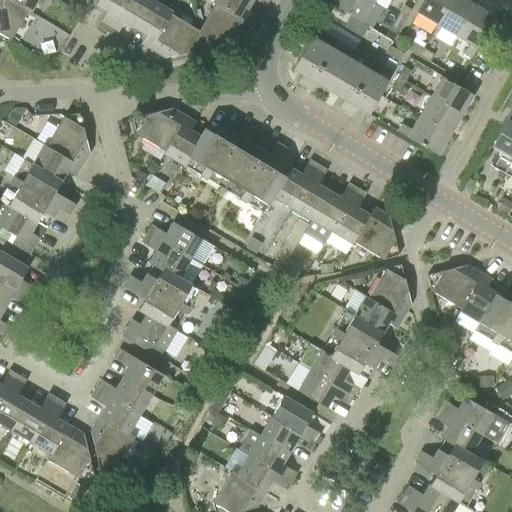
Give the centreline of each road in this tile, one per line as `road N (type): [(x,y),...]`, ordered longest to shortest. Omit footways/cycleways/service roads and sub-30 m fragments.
road 1 (residential): [(112,168),(125,174),(130,235),(114,260),(110,336),(82,385),(14,353),(53,271)]
road 2 (residential): [(427,338),(385,400),(351,418),(312,485),(312,507),(320,511)]
road 3 (residential): [(439,197),(269,99),(261,82)]
road 4 (residential): [(373,511),(407,451),(406,432),(437,384),(434,369)]
road 5 (residential): [(261,82),(109,93)]
road 6 (residential): [(427,338),(414,247),(439,197)]
road 7 (residential): [(439,197),(504,81)]
